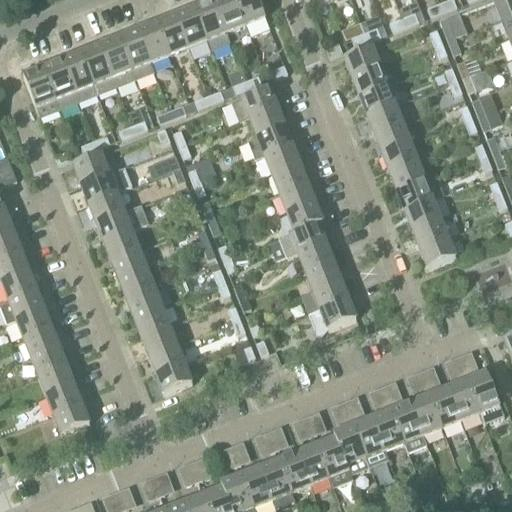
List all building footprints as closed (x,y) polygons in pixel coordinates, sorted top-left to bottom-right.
[(233,0),(227,0),(214,6),(227,38),(246,31),(233,0)] [(233,0),(246,31),(266,23),(256,0),(233,0)] [(482,3),(480,0),(466,0),(470,8),(482,3)] [(511,0),(506,0),(493,5),(501,25),(511,20),(511,0)] [(454,4),(441,9),(444,18),(457,13),(454,4)] [(214,6),(195,13),(208,46),(212,56),(231,48),(227,38),(214,6)] [(444,18),(441,9),(428,14),(431,23),(444,18)] [(189,53),(208,46),(195,13),(176,21),(189,53)] [(416,19),(403,24),(407,33),(419,28),(416,19)] [(511,42),(511,20),(501,25),(508,44),(511,42)] [(170,61),(189,53),(176,21),(157,28),(170,61)] [(407,33),(403,24),(390,29),(393,38),(407,33)] [(138,36),(151,68),(170,61),(157,28),(138,36)] [(448,46),(455,43),(450,28),(442,31),(448,46)] [(378,34),(365,39),(368,48),(381,43),(378,34)] [(138,36),(119,43),(136,86),(155,78),(151,68),(138,36)] [(435,50),(442,47),(437,36),(430,39),(435,50)] [(368,48),(365,39),(352,45),(356,53),(368,48)] [(100,51),(117,93),(136,86),(119,43),(100,51)] [(454,61),(462,58),(455,43),(448,46),(454,61)] [(448,61),(442,47),(435,50),(440,64),(448,61)] [(330,63),(343,58),(340,50),(326,55),(330,63)] [(98,101),(117,93),(100,51),(81,58),(98,101)] [(380,72),(373,53),(345,64),(352,83),(380,72)] [(98,101),(81,58),(62,66),(79,108),(98,101)] [(79,108),(62,66),(43,73),(60,116),(79,108)] [(457,69),(463,84),(470,81),(465,66),(457,69)] [(288,79),(285,71),(272,76),(275,85),(288,79)] [(380,72),(352,83),(360,102),(388,91),(380,72)] [(43,73),(23,81),(36,114),(40,124),(60,116),(43,73)] [(452,73),(445,76),(450,89),(457,86),(452,73)] [(259,81),(246,86),(249,95),(262,90),(259,81)] [(463,84),(469,99),(477,96),(470,81),(463,84)] [(236,100),(249,95),(246,86),(233,91),(236,100)] [(463,99),(457,86),(450,89),(455,102),(463,99)] [(395,110),(388,91),(360,102),(367,121),(395,110)] [(278,112),(270,93),(231,109),(239,128),(250,123),(278,112)] [(211,110),(224,105),(221,96),(208,101),(211,110)] [(198,115),(211,110),(208,101),(195,106),(198,115)] [(483,112),(480,104),(472,107),(478,122),(496,115),(493,107),(483,112)] [(403,129),(395,110),(367,121),(375,141),(403,129)] [(183,111),(170,116),(173,125),(186,120),(183,111)] [(472,124),(467,111),(460,114),(465,127),(472,124)] [(285,131),(278,112),(250,123),(257,142),(285,131)] [(143,121),(140,114),(127,119),(130,126),(143,121)] [(502,130),(496,115),(478,122),(484,137),(502,130)] [(161,130),(173,125),(170,116),(157,121),(161,130)] [(478,137),(472,124),(465,127),(470,140),(478,137)] [(145,126),(132,131),(135,140),(148,135),(145,126)] [(411,148),(403,129),(375,141),(383,160),(411,148)] [(123,145),(135,140),(132,131),(119,136),(123,145)] [(293,151),(285,131),(257,142),(247,146),(255,166),(265,162),(293,151)] [(171,148),(165,135),(158,138),(163,151),(171,148)] [(174,139),(178,151),(186,149),(181,136),(174,139)] [(107,141),(94,146),(98,155),(110,150),(107,141)] [(493,160),(501,157),(495,142),(487,145),(493,160)] [(85,160),(98,155),(94,146),(81,151),(85,160)] [(418,168),(411,148),(383,160),(390,179),(418,168)] [(191,162),(186,149),(178,151),(184,165),(191,162)] [(487,162),(482,149),(475,152),(480,165),(487,162)] [(301,170),(293,151),(265,162),(272,181),(301,170)] [(59,170),(72,165),(69,156),(55,161),(59,170)] [(499,175),(507,172),(501,157),(493,160),(499,175)] [(74,171),(81,190),(109,179),(102,160),(74,171)] [(168,164),(173,176),(180,173),(176,161),(168,164)] [(493,175),(487,162),(480,165),(485,178),(493,175)] [(426,187),(418,168),(390,179),(398,198),(426,187)] [(301,170),(272,181),(280,200),(308,189),(301,170)] [(186,187),(180,173),(173,176),(178,190),(186,187)] [(12,174),(0,179),(0,193),(3,192),(17,187),(12,174)] [(189,177),(194,190),(201,187),(196,174),(189,177)] [(89,209),(117,198),(127,195),(120,175),(110,179),(109,179),(81,190),(89,209)] [(502,183),(508,198),(511,196),(511,185),(510,180),(502,183)] [(398,198),(405,217),(433,206),(445,201),(438,182),(426,187),(398,198)] [(206,200),(201,187),(194,190),(199,203),(206,200)] [(503,200),(497,187),(490,190),(495,203),(503,200)] [(316,208),(308,189),(280,200),(288,219),(316,208)] [(89,209),(96,228),(124,217),(117,198),(89,209)] [(183,202),(188,214),(196,211),(191,199),(183,202)] [(508,213),(503,200),(495,203),(500,216),(508,213)] [(413,236),(441,225),(433,206),(405,217),(413,236)] [(288,219),(295,238),(319,229),(323,228),(316,208),(288,219)] [(193,227),(201,224),(196,211),(188,214),(193,227)] [(204,215),(209,228),(216,225),(211,212),(204,215)] [(104,247),(132,236),(124,217),(96,228),(104,247)] [(7,219),(0,222),(0,244),(15,239),(7,219)] [(221,238),(216,225),(209,228),(214,241),(221,238)] [(441,225),(413,236),(420,255),(449,244),(441,225)] [(323,228),(319,229),(295,238),(290,239),(291,240),(279,244),(287,264),(298,259),(326,248),(322,238),(327,236),(323,228)] [(104,247),(111,266),(140,255),(132,236),(104,247)] [(198,240),(203,252),(211,249),(206,237),(198,240)] [(0,266),(22,258),(15,239),(0,244),(0,266)] [(449,244),(420,255),(428,274),(456,263),(449,244)] [(334,267),(326,248),(298,259),(306,278),(334,267)] [(216,262),(211,249),(203,252),(208,265),(216,262)] [(231,263),(226,250),(219,253),(224,266),(231,263)] [(119,285),(147,274),(140,255),(111,266),(119,285)] [(253,255),(231,263),(224,266),(229,279),(237,276),(234,270),(238,269),(242,270),(250,267),(248,264),(255,261),(253,255)] [(22,258),(0,266),(0,283),(2,288),(30,277),(22,258)] [(341,286),(334,267),(306,278),(313,297),(313,298),(341,286)] [(119,285),(127,305),(155,293),(147,274),(119,285)] [(213,278),(218,290),(226,287),(221,275),(213,278)] [(37,296),(30,277),(2,288),(9,307),(37,296)] [(309,320),(310,321),(349,306),(341,286),(313,298),(313,297),(301,302),(308,321),(309,320)] [(231,300),(226,287),(218,290),(223,303),(231,300)] [(234,291),(239,305),(247,302),(241,288),(234,291)] [(134,324),(162,313),(155,293),(127,305),(134,324)] [(0,312),(7,330),(17,326),(45,315),(37,296),(9,307),(0,310),(0,312)] [(252,314),(247,302),(239,305),(244,317),(252,314)] [(357,325),(349,306),(310,321),(315,333),(326,328),(329,336),(357,325)] [(134,324),(142,343),(170,332),(162,313),(134,324)] [(228,315),(233,329),(241,326),(236,313),(228,315)] [(52,334),(45,315),(17,326),(24,345),(52,334)] [(246,338),(241,326),(233,329),(238,341),(246,338)] [(249,329),(254,342),(262,339),(256,326),(249,329)] [(149,362),(177,351),(170,332),(142,343),(149,362)] [(60,353),(52,334),(24,345),(32,364),(60,353)] [(257,349),(262,362),(269,359),(264,346),(257,349)] [(149,362),(157,381),(185,370),(177,351),(149,362)] [(256,364),(251,351),(244,354),(249,367),(256,364)] [(68,372),(60,353),(32,364),(39,384),(68,372)] [(455,364),(458,374),(466,371),(462,361),(455,364)] [(164,400),(193,389),(185,370),(157,381),(164,400)] [(466,371),(458,374),(462,383),(470,380),(466,371)] [(75,392),(68,372),(39,384),(47,403),(75,392)] [(428,386),(424,376),(417,379),(420,389),(428,386)] [(468,386),(481,418),(500,411),(487,378),(468,386)] [(420,389),(424,398),(432,395),(428,386),(420,389)] [(468,386),(449,393),(462,426),(481,418),(468,386)] [(379,394),(382,404),(390,401),(386,391),(379,394)] [(83,411),(75,392),(47,403),(55,422),(83,411)] [(430,401),(443,433),(462,426),(449,393),(430,401)] [(198,403),(209,399),(207,394),(196,399),(198,403)] [(382,404),(386,413),(393,410),(390,401),(382,404)] [(430,401),(411,408),(424,441),(443,433),(430,401)] [(344,419),(352,416),(348,406),(341,409),(344,419)] [(392,416),(405,449),(424,441),(411,408),(392,416)] [(90,430),(83,411),(55,422),(62,441),(90,430)] [(206,428),(201,416),(190,421),(194,432),(206,428)] [(348,428),(356,425),(352,416),(344,419),(348,428)] [(392,416),(373,424),(386,456),(405,449),(392,416)] [(302,424),(306,434),(314,431),(310,422),(302,424)] [(354,431),(366,464),(386,456),(373,424),(354,431)] [(310,443),(317,440),(314,431),(306,434),(310,443)] [(334,439),(336,443),(351,481),(370,473),(366,464),(354,431),(334,439)] [(264,440),(268,449),(276,446),(272,436),(264,440)] [(336,443),(319,450),(332,483),(335,493),(353,486),(351,481),(336,443)] [(268,449),(272,458),(279,455),(276,446),(268,449)] [(312,490),(332,483),(319,450),(300,458),(312,490)] [(226,454),(230,464),(238,461),(234,451),(226,454)] [(293,498),(312,490),(300,458),(280,465),(293,498)] [(241,470),(238,461),(230,464),(234,473),(241,470)] [(280,465),(261,473),(264,481),(274,505),(273,506),(275,511),(279,511),(295,506),(292,498),(293,498),(280,465)] [(192,479),(199,476),(196,467),(188,470),(192,479)] [(261,473),(242,480),(242,481),(254,511),(257,511),(273,506),(274,505),(264,481),(261,473)] [(203,485),(202,481),(199,476),(192,479),(195,488),(203,485)] [(241,481),(221,489),(223,493),(224,493),(231,511),(254,511),(242,481),(242,480),(241,481)] [(154,494),(162,491),(158,482),(150,485),(154,494)] [(407,496),(417,492),(416,490),(414,484),(404,488),(407,496)] [(165,500),(162,491),(154,494),(158,503),(165,500)] [(223,493),(205,500),(210,511),(231,511),(224,493),(223,493)] [(116,509),(123,506),(120,497),(112,500),(116,509)] [(210,511),(205,500),(186,508),(187,511),(210,511)]
